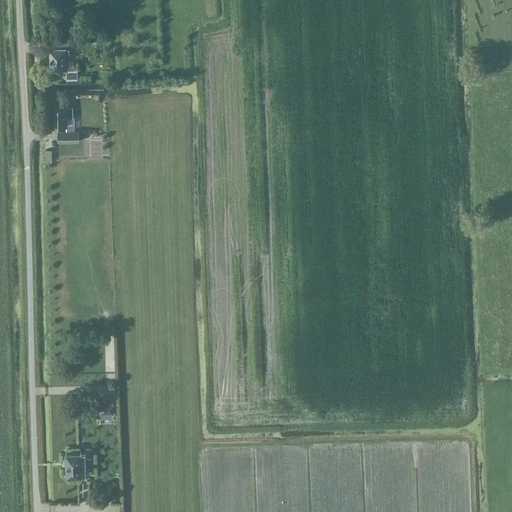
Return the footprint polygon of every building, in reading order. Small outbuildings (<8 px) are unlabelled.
[(83,43),(83,37),(56,38),(57,46),(73,45),(83,45),(83,43)] [(69,49),(50,50),(50,72),(66,71),(66,80),(78,79),(78,69),(74,69),(74,61),(69,61),(69,49)] [(52,127),(66,127),(66,131),(58,131),(58,142),(80,141),(80,131),(74,131),(74,117),(72,117),(72,108),(51,108),(52,127)] [(115,395),(101,396),(102,413),(115,412),(115,395)] [(92,476),(91,452),(66,452),(66,477),(92,476)]
